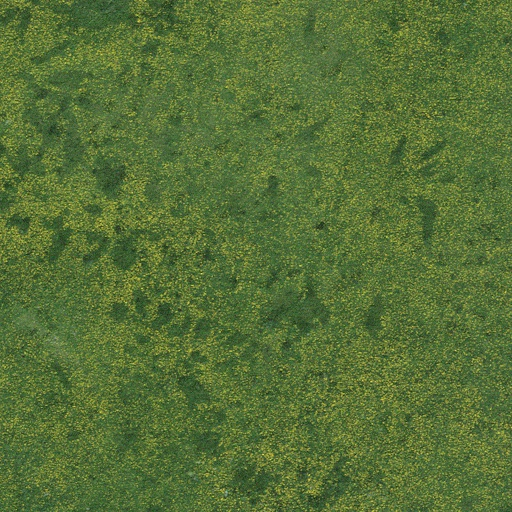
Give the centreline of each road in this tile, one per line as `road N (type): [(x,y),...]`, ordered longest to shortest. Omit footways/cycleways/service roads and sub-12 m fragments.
road 1 (motorway): [(79,511),(511,121)]
road 2 (motorway): [(194,0),(0,159)]
